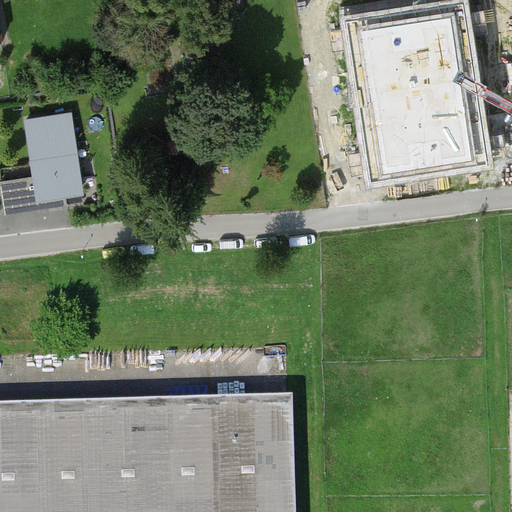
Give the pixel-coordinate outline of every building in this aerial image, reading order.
[(15,0),(0,0),(0,51),(23,47),(15,0)] [(350,78),(486,58),(477,0),(473,0),(341,20),(350,78)] [(347,18),(453,0),(393,0),(346,8),(347,18)] [(87,108),(32,117),(43,180),(12,185),(17,218),(103,203),(87,108)] [(323,511),(320,402),(0,411),(0,511),(323,511)]
